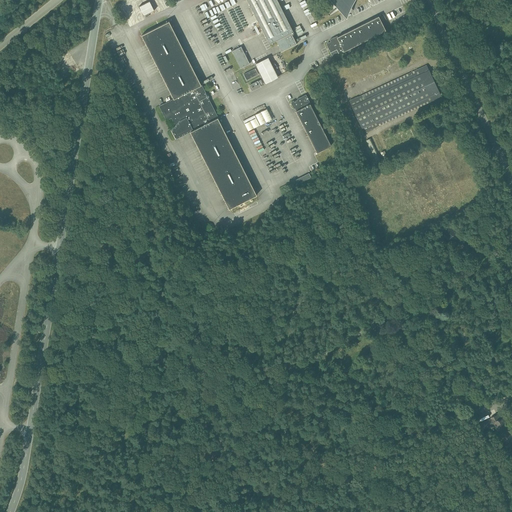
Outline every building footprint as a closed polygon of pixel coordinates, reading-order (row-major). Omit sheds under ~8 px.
[(247,0),(261,27),(263,32),(269,43),(269,44),(276,40),(282,51),(281,51),(297,44),(297,43),(291,33),(294,31),(293,31),(277,0),(247,0)] [(334,0),(346,12),(350,4),(351,0),(334,0)] [(329,42),(327,43),(327,44),(326,44),(327,45),(333,57),(386,30),(379,16),(337,37),(337,36),(330,39),(331,42),(330,43),(329,42)] [(208,97),(202,84),(201,85),(169,21),(142,35),(174,98),(159,106),(166,120),(171,118),(174,122),(174,121),(176,123),(171,130),(176,139),(191,132),(229,209),(257,195),(218,118),(210,100),(208,101),(207,98),(208,97)] [(241,68),(250,64),(241,46),(232,51),(241,68)] [(255,64),(265,84),(278,78),(268,57),(255,64)] [(417,69),(420,74),(417,75),(416,74),(365,98),(366,99),(360,102),(358,97),(350,101),(350,102),(352,106),(362,128),(362,127),(365,133),(373,129),(371,124),(376,121),(377,125),(429,100),(427,97),(430,96),(432,101),(441,97),(439,92),(433,78),(429,70),(427,65),(419,69),(417,69)] [(255,68),(244,74),(247,80),(258,74),(255,68)] [(249,85),(252,91),(261,86),(258,81),(249,85)] [(296,111),(317,152),(331,145),(310,104),(311,104),(306,94),(297,99),(298,100),(296,101),(295,102),(294,101),(292,102),(291,102),(291,103),(294,108),(295,108),(296,111)] [(272,119),(267,109),(255,115),(243,121),(248,131),(260,125),(272,119)] [(381,162),(373,146),(369,139),(366,141),(367,142),(369,147),(378,164),(381,162)] [(389,159),(388,158),(385,151),(380,153),(384,161),(389,159)] [(298,183),(310,177),(309,174),(297,180),(298,183)] [(448,227),(444,233),(474,257),(479,251),(448,227)] [(499,419),(498,418),(497,415),(491,417),(491,419),(477,425),(480,431),(494,424),(503,443),(504,443),(506,448),(511,444),(511,434),(504,417),(499,419)]
